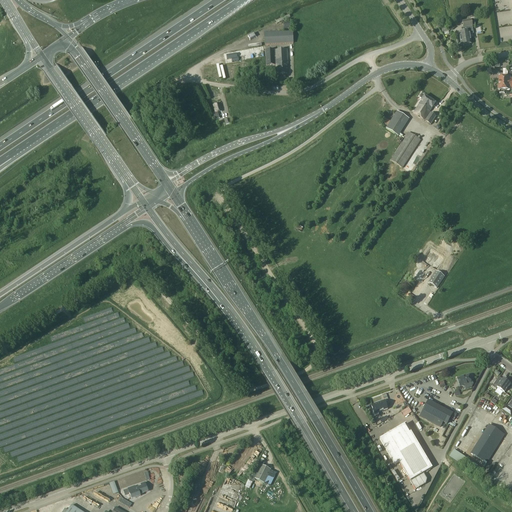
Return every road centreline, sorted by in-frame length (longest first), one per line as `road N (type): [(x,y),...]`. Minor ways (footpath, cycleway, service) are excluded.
road 1 (unclassified): [(0,343),(129,270),(147,274),(239,386),(303,369),(314,337),(221,190),(308,140),(379,85),(375,73)]
road 2 (trunk): [(370,511),(190,217)]
road 3 (secondary): [(164,454),(481,342)]
road 4 (trunk): [(191,263),(254,344),(354,511)]
road 5 (motorway): [(9,155),(240,0)]
road 6 (motorway): [(218,0),(0,146)]
road 7 (unclassified): [(173,82),(291,92),(368,54)]
road 8 (trunk): [(168,183),(67,36)]
road 9 (secondary): [(5,511),(164,454)]
road 10 (secondary): [(304,121),(233,146),(168,183)]
road 11 (motorway): [(0,306),(125,224)]
road 12 (motorway): [(124,212),(0,294)]
road 13 (secondary): [(174,191),(304,121)]
road 14 (trunk): [(41,55),(123,174)]
road 15 (track): [(337,392),(409,511)]
